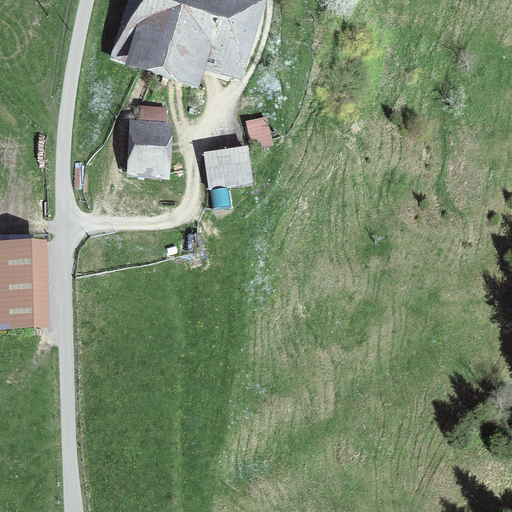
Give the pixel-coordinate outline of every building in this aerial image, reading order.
[(233,66),(252,5),(236,0),(133,0),(115,63),(194,87),(203,57),(233,66)] [(267,105),(248,110),(255,139),(275,133),(267,105)] [(168,132),(132,129),(128,174),(165,177),(168,132)] [(207,160),(210,194),(254,190),(251,156),(207,160)] [(0,255),(0,331),(36,330),(34,255),(0,255)]
